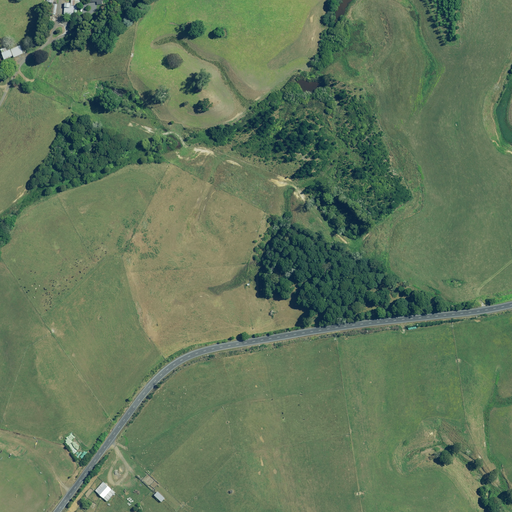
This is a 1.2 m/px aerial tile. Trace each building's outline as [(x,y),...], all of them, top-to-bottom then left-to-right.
[(77,16),(78,6),(80,6),(80,0),(72,0),(72,3),(66,3),(65,15),(77,16)] [(24,53),(21,45),(12,49),(10,46),(1,49),(5,59),(14,56),(15,57),(24,53)] [(73,445),(70,447),(80,461),(82,459),(73,445)] [(116,493),(104,482),(96,491),(108,501),(116,493)] [(166,498),(159,492),(155,495),(162,502),(166,498)]
